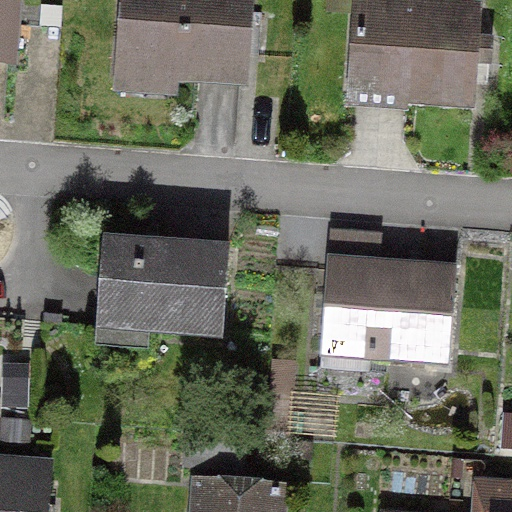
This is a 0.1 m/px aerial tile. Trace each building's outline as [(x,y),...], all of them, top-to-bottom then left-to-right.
[(0,0),(0,54),(10,55),(12,0),(0,0)] [(131,0),(126,72),(248,81),(254,0),(131,0)] [(365,102),(481,111),(488,20),(372,12),(365,102)] [(217,322),(218,244),(100,243),(99,321),(217,322)] [(446,351),(451,273),(334,267),(330,345),(446,351)] [(29,511),(31,470),(0,469),(0,511),(29,511)] [(511,511),(511,488),(481,487),(479,511),(511,511)] [(272,511),(273,492),(196,490),(194,511),(272,511)]
